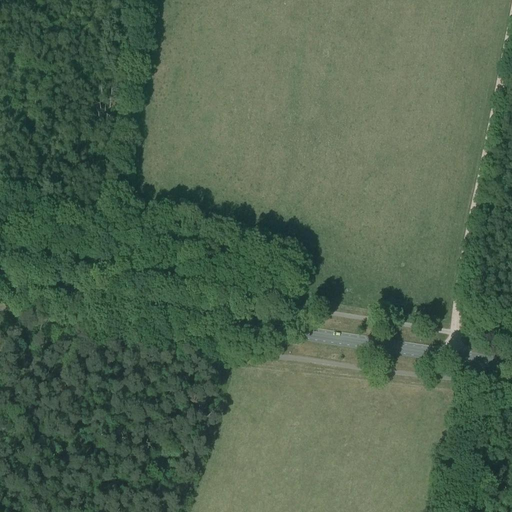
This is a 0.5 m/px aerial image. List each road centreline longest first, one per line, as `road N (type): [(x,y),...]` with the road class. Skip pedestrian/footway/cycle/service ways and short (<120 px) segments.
road 1 (secondary): [(511,366),(0,286)]
road 2 (track): [(511,24),(456,297),(457,345),(471,380)]
road 3 (track): [(449,511),(470,431),(471,380)]
